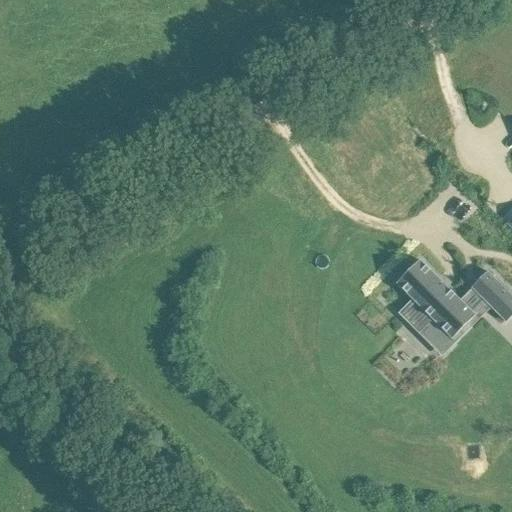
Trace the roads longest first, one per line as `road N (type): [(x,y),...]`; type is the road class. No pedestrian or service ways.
road 1 (track): [(0,273),(435,0)]
road 2 (track): [(0,337),(175,511)]
